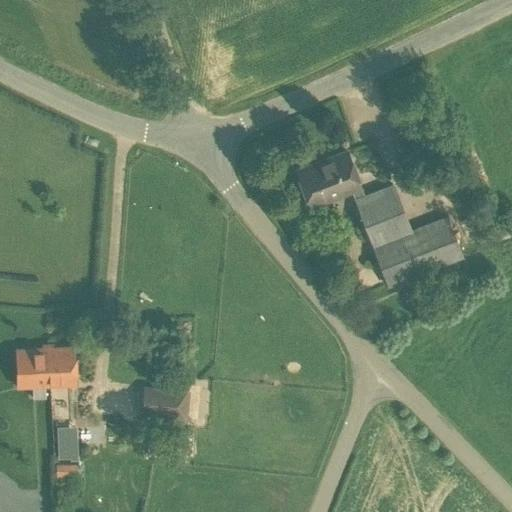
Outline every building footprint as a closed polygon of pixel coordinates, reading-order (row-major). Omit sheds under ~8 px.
[(365,195),(347,152),(297,172),(311,208),(352,192),(389,285),(463,255),(448,216),(411,231),(393,184),(365,195)] [(496,241),(511,235),(511,233),(504,210),(487,215),(496,241)] [(46,350),(48,385),(74,384),(72,348),(46,350)] [(164,360),(165,350),(148,349),(147,358),(148,358),(147,365),(162,366),(163,360),(164,360)] [(17,387),(48,385),(46,350),(15,352),(17,387)] [(187,420),(190,391),(145,387),(142,416),(187,420)] [(55,479),(76,479),(76,463),(55,464),(55,479)]
